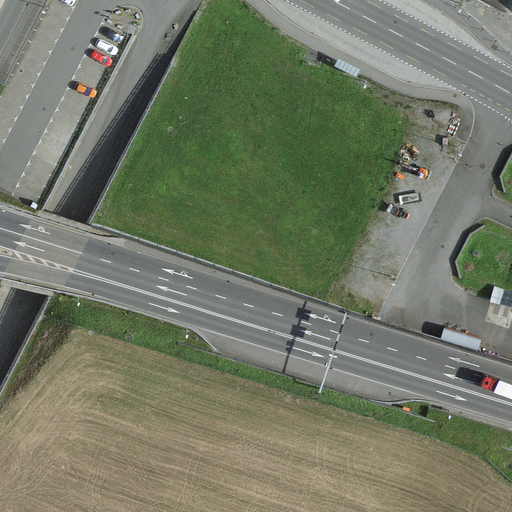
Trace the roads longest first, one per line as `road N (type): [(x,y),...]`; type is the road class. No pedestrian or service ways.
road 1 (secondary): [(0,243),(511,404)]
road 2 (residential): [(171,0),(0,326)]
road 3 (tertiary): [(331,0),(511,93)]
